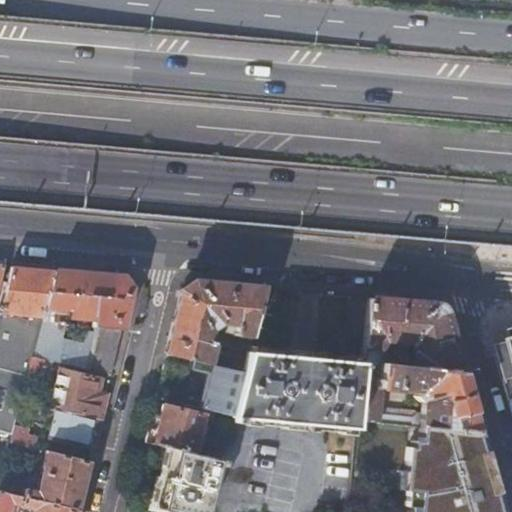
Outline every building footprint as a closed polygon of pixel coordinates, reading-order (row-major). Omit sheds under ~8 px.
[(53,271),(11,267),(0,306),(0,324),(11,326),(13,315),(29,317),(23,332),(9,388),(10,389),(7,397),(19,404),(20,401),(22,392),(31,357),(53,271)] [(31,357),(51,362),(110,376),(131,290),(121,277),(53,271),(31,357)] [(251,337),(263,289),(193,283),(181,292),(166,355),(208,365),(213,343),(207,341),(210,330),(215,327),(218,331),(222,328),(222,325),(234,326),(234,336),(251,337)] [(432,305),(368,299),(362,362),(384,365),(386,356),(380,355),(381,351),(377,347),(382,341),(392,341),(391,347),(397,347),(398,342),(408,343),(413,353),(411,368),(462,375),(445,316),(432,305)] [(511,340),(492,346),(511,416),(511,418),(511,340)] [(242,374),(245,358),(224,353),(220,368),(242,374)] [(247,353),(231,417),(353,430),(362,365),(247,353)] [(386,356),(384,365),(395,366),(396,358),(386,356)] [(41,406),(51,362),(31,357),(22,392),(29,393),(27,402),(39,405),(41,406)] [(478,433),(462,375),(411,368),(395,366),(384,365),(362,362),(362,365),(356,420),(359,420),(419,427),(478,433)] [(242,374),(220,368),(210,411),(231,417),(242,374)] [(99,420),(104,401),(95,399),(97,395),(100,380),(59,370),(50,408),(99,420)] [(182,392),(158,386),(155,398),(179,404),(182,392)] [(29,393),(22,392),(20,401),(27,402),(29,393)] [(50,408),(41,406),(39,405),(37,413),(48,417),(54,414),(48,440),(92,451),(99,420),(50,408)] [(159,415),(152,413),(145,442),(167,448),(193,454),(203,415),(162,405),(159,415)] [(13,426),(9,444),(33,450),(36,438),(26,436),(27,430),(13,426)] [(496,511),(478,433),(419,427),(419,440),(411,440),(406,447),(404,472),(398,472),(398,491),(406,492),(404,506),(415,510),(414,511),(496,511)] [(219,461),(222,449),(207,446),(203,457),(219,461)] [(203,457),(193,454),(167,448),(152,508),(167,511),(206,511),(219,461),(203,457)] [(31,491),(0,484),(0,493),(76,511),(88,463),(45,453),(35,494),(31,491)] [(0,493),(0,511),(76,511),(0,493)]
